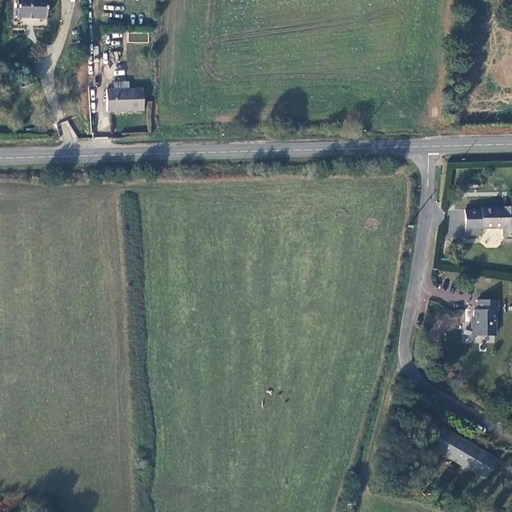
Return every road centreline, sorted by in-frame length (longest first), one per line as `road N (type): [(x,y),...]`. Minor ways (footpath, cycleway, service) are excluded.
road 1 (secondary): [(0,154),(428,146)]
road 2 (residential): [(428,146),(406,368),(511,435)]
road 3 (track): [(406,368),(387,385),(357,511)]
